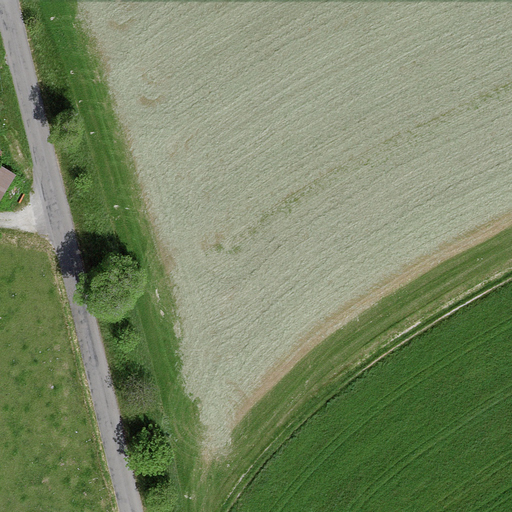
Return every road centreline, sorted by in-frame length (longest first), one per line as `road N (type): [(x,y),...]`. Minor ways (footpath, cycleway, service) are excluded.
road 1 (unclassified): [(133,511),(3,0)]
road 2 (track): [(216,511),(225,489),(321,391),(511,271)]
